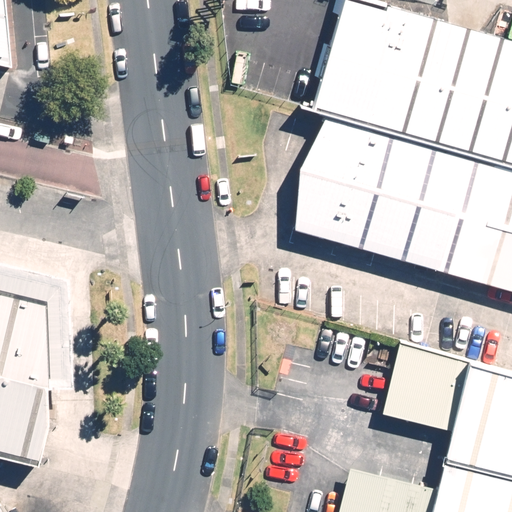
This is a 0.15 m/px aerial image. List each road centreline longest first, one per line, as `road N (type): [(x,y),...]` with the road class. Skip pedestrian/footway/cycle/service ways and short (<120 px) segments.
road 1 (tertiary): [(143,0),(182,275),(186,367),(164,511)]
road 2 (unknown): [(8,0),(11,66),(24,104),(157,116)]
